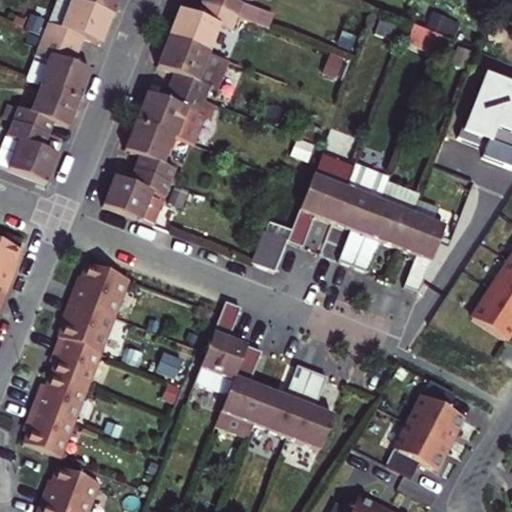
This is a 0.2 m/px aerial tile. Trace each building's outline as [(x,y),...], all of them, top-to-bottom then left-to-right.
[(60,32),(72,2),(65,0),(56,0),(46,26),(60,32)] [(65,0),(72,2),(111,18),(117,3),(118,0),(65,0)] [(209,0),(207,7),(238,19),(267,30),(273,16),(232,0),(209,0)] [(111,18),(72,2),(60,32),(46,26),(41,39),(72,51),(77,38),(84,41),(100,47),(106,32),(111,18)] [(207,7),(200,4),(195,17),(202,19),(207,7)] [(173,25),(167,40),(209,56),(220,28),(232,32),(238,19),(207,7),(202,19),(195,17),(178,11),(173,25)] [(39,37),(45,22),(31,16),(25,31),(39,37)] [(442,38),(454,43),(461,27),(433,16),(427,33),(442,38)] [(409,26),(401,46),(434,58),(442,38),(409,26)] [(211,51),(219,54),(226,36),(218,33),(211,51)] [(77,38),(72,51),(79,54),(84,41),(77,38)] [(39,87),(78,102),(84,87),(90,73),(74,66),(67,64),(72,51),(41,39),(25,81),(39,87)] [(209,56),(167,40),(162,54),(156,68),(173,74),(180,77),(174,91),(205,103),(210,88),(199,83),(209,56)] [(67,64),(74,66),(79,54),(72,51),(67,64)] [(231,64),(209,56),(199,83),(210,88),(220,91),(231,64)] [(174,91),(180,77),(173,74),(167,88),(174,91)] [(511,86),(485,76),(471,109),(469,109),(457,139),(477,148),(480,140),(488,143),(482,159),(511,170),(511,168),(511,86)] [(42,136),(47,122),(54,125),(61,128),(68,131),(78,102),(39,87),(28,114),(5,105),(0,118),(0,119),(11,124),(42,136)] [(174,91),(167,88),(163,101),(169,104),(174,91)] [(141,108),(134,124),(174,139),(177,140),(188,111),(207,118),(213,121),(218,108),(205,103),(174,91),(169,104),(163,101),(146,94),(141,108)] [(177,140),(196,147),(207,118),(188,111),(177,140)] [(47,122),(42,136),(48,138),(54,125),(47,122)] [(17,143),(7,171),(46,186),(51,171),(57,157),(43,151),(36,148),(42,136),(11,124),(5,138),(17,143)] [(139,174),(169,186),(175,171),(164,166),(175,139),(135,124),(130,134),(126,145),(124,152),(137,157),(144,160),(139,174)] [(36,148),(43,151),(48,138),(42,136),(36,148)] [(0,168),(7,171),(17,143),(5,138),(0,150),(0,168)] [(298,141),(292,157),(308,164),(314,148),(298,141)] [(144,160),(137,157),(132,171),(139,174),(144,160)] [(320,158),(312,178),(346,191),(354,171),(320,158)] [(139,174),(132,171),(128,184),(135,187),(139,174)] [(386,183),(354,171),(346,191),(378,203),(386,183)] [(107,193),(102,208),(142,223),(154,228),(163,204),(151,199),(153,194),(164,199),(169,186),(139,174),(135,187),(128,184),(113,178),(107,193)] [(294,247),(301,250),(314,219),(331,226),(333,227),(346,191),(312,178),(307,190),(291,232),(286,244),(294,247)] [(418,196),(386,183),(378,203),(411,216),(416,202),(418,196)] [(187,201),(190,194),(175,189),(173,196),(187,201)] [(352,269),(378,203),(346,191),(333,227),(350,233),(338,264),(345,267),(352,269)] [(416,202),(411,216),(431,224),(437,210),(416,202)] [(411,216),(378,203),(352,269),(360,272),(367,275),(379,245),(397,252),(411,216)] [(410,292),(418,295),(444,229),(431,224),(411,216),(397,252),(414,259),(402,289),(410,292)] [(291,232),(270,224),(267,232),(288,240),(291,232)] [(267,232),(253,267),(274,275),(286,244),(288,240),(267,232)] [(0,243),(0,286),(8,289),(13,275),(10,274),(19,251),(0,243)] [(511,243),(465,317),(505,343),(511,331),(511,243)] [(73,288),(68,302),(114,319),(128,283),(86,266),(77,289),(73,288)] [(0,301),(3,303),(8,289),(0,286),(0,301)] [(123,296),(118,310),(131,315),(137,301),(123,296)] [(66,317),(57,340),(100,357),(114,319),(68,302),(63,315),(66,317)] [(240,310),(224,304),(199,369),(232,382),(245,348),(237,345),(228,341),(240,310)] [(187,327),(183,338),(194,342),(199,331),(187,327)] [(100,357),(57,340),(51,354),(55,356),(47,376),(87,391),(100,357)] [(253,426),(267,391),(249,384),(261,354),(253,351),(245,348),(232,382),(220,413),(253,426)] [(285,398),(267,391),(253,426),(286,439),(311,374),(304,371),(297,368),(285,398)] [(311,374),(286,439),(319,452),(333,417),(313,409),(319,394),(325,379),(311,374)] [(36,395),(30,409),(73,425),(87,391),(47,376),(39,396),(36,395)] [(429,383),(407,425),(446,445),(452,435),(454,436),(462,420),(446,412),(454,395),(429,383)] [(73,425),(30,409),(25,423),(31,425),(22,445),(60,460),(73,425)] [(253,426),(220,413),(214,429),(247,442),(253,426)] [(407,425),(385,468),(410,481),(419,464),(435,472),(443,456),(441,455),(446,445),(407,425)] [(44,491),(39,505),(56,511),(89,511),(99,486),(57,470),(48,493),(44,491)] [(376,511),(372,510),(373,508),(357,499),(350,511),(349,511),(334,504),(330,511),(376,511)]
